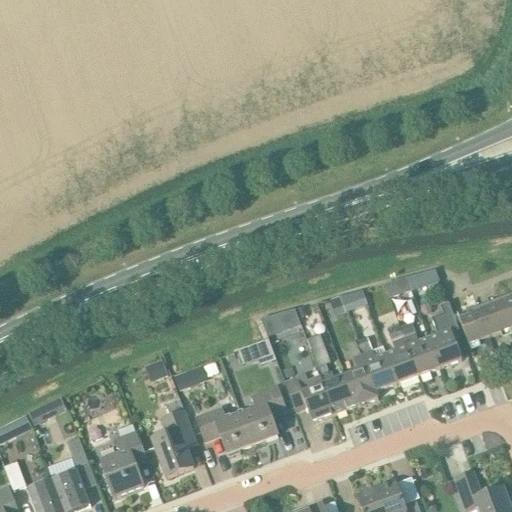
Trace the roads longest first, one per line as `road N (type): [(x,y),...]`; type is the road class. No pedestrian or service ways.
road 1 (primary): [(0,342),(93,296),(395,185)]
road 2 (residential): [(191,511),(337,458),(451,429),(492,422),(511,435)]
road 3 (primary): [(511,130),(395,185)]
